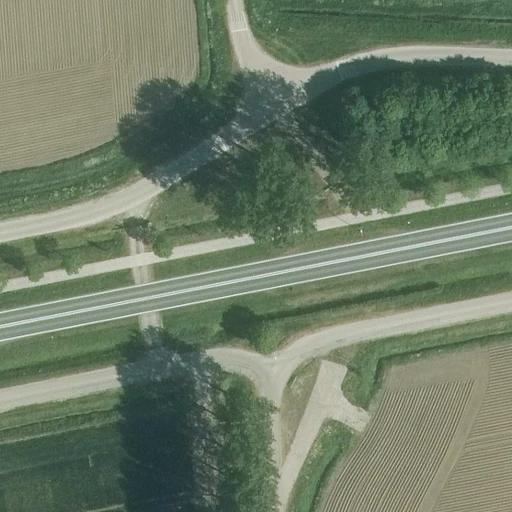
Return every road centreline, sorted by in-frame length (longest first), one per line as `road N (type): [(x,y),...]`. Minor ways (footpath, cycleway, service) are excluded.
road 1 (trunk): [(0,326),(511,224)]
road 2 (unclassified): [(0,233),(127,200),(278,104)]
road 3 (unclassified): [(0,398),(224,357),(276,369)]
road 4 (unclassified): [(276,369),(316,340),(511,301)]
road 5 (unclassified): [(278,104),(386,58),(511,59)]
road 6 (unclassified): [(272,511),(268,408),(276,369)]
